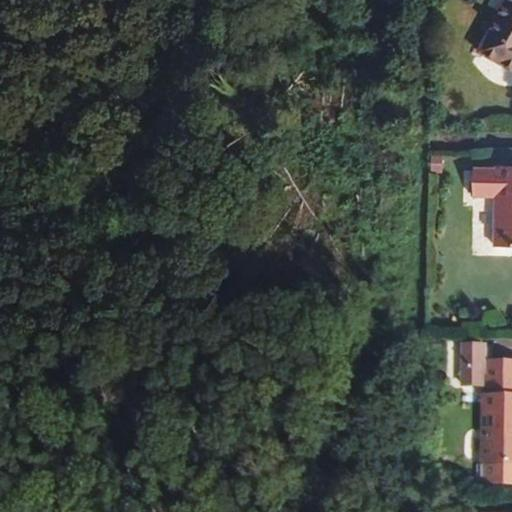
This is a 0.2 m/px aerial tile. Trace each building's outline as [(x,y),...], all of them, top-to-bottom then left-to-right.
[(511,0),(506,0),(478,53),(511,70),(511,0)] [(511,166),(496,166),(496,168),(474,167),(473,196),(496,197),(495,247),(511,247),(511,166)] [(462,344),(461,363),(487,363),(488,344),(462,344)] [(511,362),(489,362),(489,363),(489,388),(489,396),(485,396),(483,466),(477,466),(476,485),(511,485),(511,362)] [(487,363),(461,363),(460,388),(489,388),(489,363),(487,363)]
